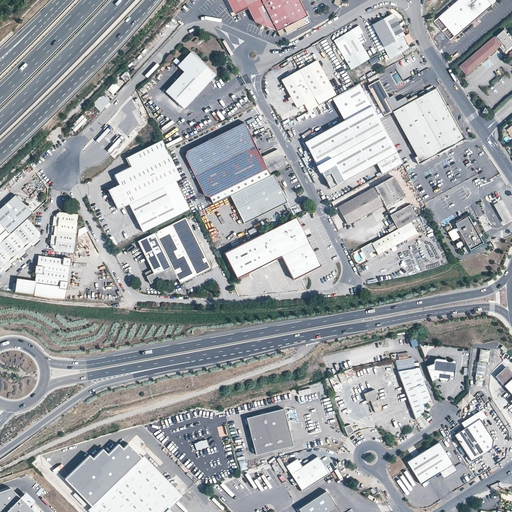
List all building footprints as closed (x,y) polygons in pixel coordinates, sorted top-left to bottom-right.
[(290,33),(270,0),(225,0),(232,13),(247,5),(254,21),(280,38),(290,33)] [(270,0),(290,33),(311,23),(298,0),(270,0)] [(457,0),(439,16),(456,36),(493,4),(492,3),(496,0),(457,0)] [(404,36),(392,14),(371,25),(380,43),(376,45),(380,52),(383,49),(382,47),(391,42),(396,50),(406,45),(402,37),(404,36)] [(351,30),(355,36),(361,32),(358,26),(351,30)] [(372,38),(376,36),(371,26),(367,28),(372,38)] [(451,40),(454,37),(447,29),(443,32),(451,40)] [(355,36),(351,30),(333,40),(350,69),(369,58),(355,36)] [(511,47),(511,40),(504,31),(498,37),(509,50),(511,47)] [(507,51),(509,50),(498,37),(496,38),(503,46),(507,51)] [(490,43),(497,51),(503,46),(496,38),(490,43)] [(383,49),(380,52),(381,54),(385,52),(388,59),(408,49),(406,45),(396,50),(391,42),(382,47),(383,49)] [(495,52),(497,51),(490,43),(488,44),(495,52)] [(483,49),(490,57),(495,52),(488,44),(483,49)] [(488,59),(490,57),(483,49),(481,50),(488,59)] [(475,55),(482,63),(488,59),(481,50),(475,55)] [(215,75),(190,52),(180,63),(175,58),(172,62),(177,66),(176,66),(183,72),(164,92),(183,109),(215,75)] [(480,65),(482,63),(475,55),(473,57),(480,65)] [(376,57),(369,60),(371,65),(379,62),(376,57)] [(468,61),(475,70),(480,65),(473,57),(468,61)] [(298,70),(313,97),(331,86),(315,60),(298,70)] [(473,71),(475,70),(468,61),(466,63),(473,71)] [(473,71),(466,63),(460,67),(467,76),(473,71)] [(280,70),(278,64),(272,68),(275,73),(280,70)] [(313,97),(298,70),(281,80),(297,107),(303,103),(313,97)] [(402,83),(404,88),(422,79),(419,74),(402,83)] [(387,99),(390,98),(379,79),(368,86),(384,116),(393,112),(387,99)] [(331,98),(344,122),(371,107),(358,83),(353,86),(331,98)] [(331,86),(313,97),(318,104),(335,94),(331,86)] [(425,90),(427,93),(409,103),(393,112),(417,156),(415,157),(419,164),(441,152),(447,149),(465,139),(461,132),(460,133),(458,130),(459,129),(450,114),(446,106),(436,88),(433,90),(432,86),(425,90)] [(93,104),(100,112),(110,103),(103,95),(93,104)] [(393,112),(409,103),(406,97),(397,101),(394,95),(390,98),(387,99),(393,112)] [(318,104),(313,97),(303,103),(308,110),(318,104)] [(401,163),(371,107),(344,122),(306,143),(317,164),(316,165),(319,171),(321,170),(330,187),(373,163),(380,175),(401,163)] [(228,196),(270,175),(267,170),(244,124),(186,153),(184,158),(204,197),(209,199),(211,204),(228,196)] [(120,185),(109,190),(117,209),(128,203),(163,187),(178,180),(180,179),(166,151),(162,141),(132,155),(136,165),(131,168),(115,175),(120,185)] [(127,158),(131,168),(136,165),(132,155),(127,158)] [(270,175),(228,196),(243,224),(285,203),(271,175),(270,175)] [(373,188),(384,206),(385,209),(405,198),(393,177),(373,188)] [(178,180),(163,187),(177,215),(191,208),(178,180)] [(163,187),(128,203),(142,232),(177,215),(163,187)] [(367,215),(384,206),(373,188),(338,207),(348,226),(360,219),(361,220),(367,217),(367,215)] [(0,241),(25,219),(31,214),(14,195),(0,207),(0,241)] [(511,218),(507,209),(502,200),(493,205),(498,214),(503,224),(511,218)] [(416,217),(409,206),(389,216),(396,228),(416,217)] [(54,250),(73,252),(78,216),(78,214),(60,212),(60,217),(55,216),(54,226),(58,227),(57,236),(52,236),(51,245),(55,246),(54,250)] [(474,225),(473,223),(473,224),(468,215),(454,223),(466,246),(463,248),(465,253),(473,249),(473,250),(474,250),(475,250),(475,249),(478,248),(477,246),(483,243),(480,236),(479,234),(479,235),(474,225)] [(320,266),(296,216),(224,251),(236,277),(280,256),(291,279),(320,266)] [(153,274),(146,278),(149,284),(160,278),(161,282),(162,282),(162,283),(163,283),(164,283),(165,283),(166,283),(176,278),(179,284),(190,278),(191,278),(192,278),(193,278),(194,278),(195,278),(194,276),(197,275),(198,277),(198,276),(199,276),(199,275),(200,275),(200,274),(201,273),(211,268),(186,217),(154,232),(137,241),(151,271),(153,274)] [(25,219),(0,241),(0,267),(0,268),(3,271),(10,265),(7,262),(13,256),(16,259),(23,252),(20,249),(28,243),(31,246),(37,240),(34,237),(38,233),(25,219)] [(400,242),(403,241),(418,233),(411,221),(371,243),(370,242),(359,248),(365,260),(370,257),(368,253),(374,250),(377,255),(395,245),(400,242)] [(33,273),(36,274),(35,281),(15,279),(14,292),(34,295),(34,296),(48,298),(65,299),(66,289),(67,280),(64,280),(65,265),(69,265),(70,257),(62,257),(62,259),(38,256),(36,265),(34,265),(33,273)] [(481,350),(476,386),(482,387),(488,351),(481,350)] [(433,362),(425,364),(426,366),(431,379),(437,377),(439,379),(440,380),(442,382),(443,382),(443,381),(448,379),(449,379),(450,379),(451,379),(452,379),(453,379),(453,378),(454,377),(455,366),(456,362),(456,361),(456,360),(454,360),(452,360),(451,360),(449,361),(447,361),(445,360),(444,360),(444,358),(435,357),(434,357),(433,358),(432,359),(432,360),(433,362)] [(419,367),(418,366),(397,371),(415,420),(423,414),(423,411),(424,409),(425,405),(426,403),(428,400),(430,398),(419,367)] [(511,372),(506,366),(493,377),(503,387),(511,378),(511,372)] [(367,400),(366,397),(365,393),(359,379),(355,381),(353,377),(349,379),(346,371),(339,374),(344,385),(344,387),(343,387),(342,388),(341,390),(342,391),(342,392),(340,393),(349,416),(350,415),(351,416),(352,417),(353,418),(355,418),(356,418),(357,418),(357,419),(372,412),(367,400)] [(511,378),(503,387),(509,394),(506,397),(511,404),(511,378)] [(370,396),(371,398),(376,411),(380,410),(381,409),(382,409),(382,408),(382,407),(383,407),(383,406),(380,399),(377,400),(376,395),(378,394),(376,389),(365,393),(366,397),(370,396)] [(284,410),(246,418),(255,455),(292,447),(284,410)] [(404,413),(407,422),(412,421),(410,411),(404,413)] [(479,417),(454,434),(471,460),(491,447),(493,438),(479,417)] [(347,433),(354,431),(351,423),(344,426),(347,433)] [(441,471),(453,462),(439,440),(407,461),(422,483),(441,471)] [(67,478),(95,506),(144,457),(130,442),(124,448),(120,444),(109,455),(104,450),(96,458),(91,454),(67,478)] [(241,471),(247,470),(244,456),(238,458),(241,471)] [(92,511),(173,511),(171,509),(184,496),(144,457),(95,506),(90,509),(92,511)] [(286,467),(302,491),(328,474),(317,457),(302,468),(297,460),(294,462),(290,465),(286,467)] [(457,468),(453,462),(441,471),(445,477),(457,468)] [(0,511),(33,511),(13,491),(0,495),(0,511)] [(300,511),(326,511),(336,506),(327,492),(299,510),(300,511)]
